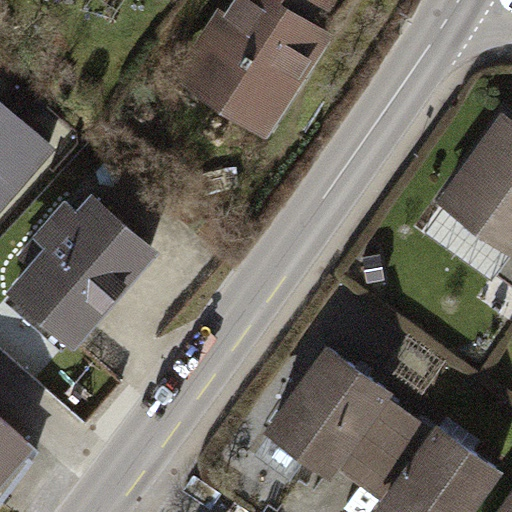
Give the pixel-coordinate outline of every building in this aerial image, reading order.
[(241,0),(199,64),(227,82),(228,100),(263,124),(297,72),(301,73),(326,35),(291,10),(297,0),(241,0)] [(0,205),(53,145),(0,99),(0,205)] [(511,120),(508,118),(448,201),(511,247),(511,120)] [(154,249),(97,199),(82,216),(69,205),(24,257),(37,268),(17,290),(75,340),(154,249)] [(333,348),(275,430),(332,471),(390,389),(333,348)] [(27,439),(0,414),(0,508),(36,460),(20,447),(27,439)] [(443,427),(384,509),(388,511),(468,511),(500,468),(443,427)]
